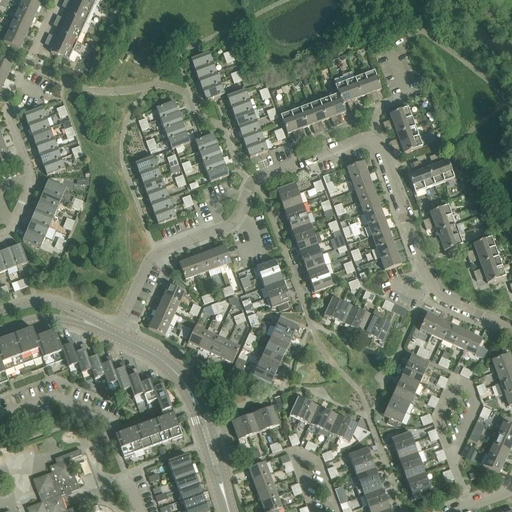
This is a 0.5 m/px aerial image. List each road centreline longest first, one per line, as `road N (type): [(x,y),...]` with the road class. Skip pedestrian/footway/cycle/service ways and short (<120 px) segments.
road 1 (residential): [(116,331),(156,254),(232,222),(249,182),(362,138),(378,145),(432,287),(511,330)]
road 2 (residential): [(0,235),(30,179),(5,110),(58,0)]
road 3 (unclassified): [(235,511),(200,397),(162,355),(116,331)]
road 4 (unclassified): [(112,339),(179,384),(223,511)]
road 5 (residential): [(338,511),(319,461),(300,452),(291,455),(312,511)]
road 6 (residential): [(451,458),(477,406),(471,384),(453,376),(436,415)]
road 7 (residential): [(0,416),(54,395),(116,425)]
road 8 (unclassified): [(116,331),(53,304),(0,313)]
